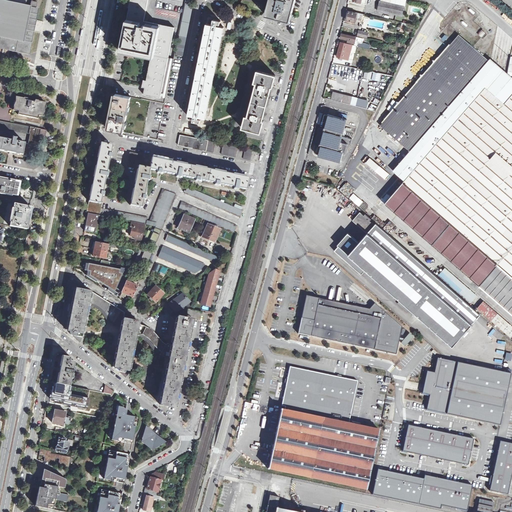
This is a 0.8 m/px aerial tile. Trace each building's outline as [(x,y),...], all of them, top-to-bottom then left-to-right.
[(0,0),(0,47),(30,54),(32,43),(24,41),(31,6),(8,2),(0,0)] [(127,0),(123,17),(141,21),(145,0),(127,0)] [(269,0),(265,15),(290,21),(295,0),(269,0)] [(379,1),(377,10),(402,16),(404,6),(379,1)] [(193,4),(186,3),(175,55),(183,56),(193,4)] [(24,41),(32,43),(35,27),(39,8),(36,7),(31,6),(24,41)] [(350,11),(350,12),(348,12),(346,20),(355,22),(355,21),(360,22),(362,13),(350,11)] [(141,21),(123,17),(118,41),(117,48),(119,48),(127,50),(149,54),(151,55),(158,25),(141,21)] [(215,73),(224,27),(222,26),(216,25),(217,23),(220,24),(221,21),(210,18),(209,24),(206,23),(197,69),(215,73)] [(172,27),(158,25),(151,55),(149,54),(144,79),(140,78),(139,85),(143,86),(142,94),(159,97),(172,27)] [(349,42),(355,43),(355,41),(356,37),(350,36),(342,34),(341,38),(348,40),(348,42),(349,42)] [(511,77),(507,74),(501,73),(502,69),(496,68),(496,64),(491,63),(491,60),(491,59),(489,62),(458,36),(380,127),(410,153),(393,172),(404,182),(384,204),(511,314),(511,77)] [(352,45),(341,42),(337,57),(344,58),(346,51),(350,52),(352,45)] [(428,64),(437,54),(429,47),(420,57),(428,64)] [(206,118),(215,73),(197,69),(188,115),(191,115),(190,121),(200,123),(201,119),(198,118),(198,117),(201,117),(206,118)] [(260,133),(264,121),(261,120),(270,87),(272,87),(276,75),(257,71),(253,86),(255,87),(248,113),(246,112),(242,128),(260,133)] [(331,100),(349,104),(349,100),(350,99),(343,97),(344,94),(339,93),(333,92),(331,100)] [(130,96),(116,94),(112,115),(110,124),(124,127),(130,96)] [(18,98),(16,108),(20,109),(19,114),(39,118),(40,113),(43,114),(45,104),(18,98)] [(316,156),(339,162),(341,152),(345,152),(347,143),(350,144),(352,139),(342,136),(347,120),(326,115),(316,156)] [(45,138),(46,130),(0,120),(0,127),(31,133),(29,143),(16,141),(17,138),(14,137),(13,140),(0,137),(0,150),(10,152),(13,153),(23,155),(23,156),(35,158),(39,137),(45,138)] [(180,135),(178,145),(206,151),(208,140),(180,135)] [(206,151),(214,152),(216,142),(208,140),(206,151)] [(101,143),(89,201),(90,201),(100,203),(102,195),(103,195),(104,194),(104,192),(103,192),(106,176),(107,176),(108,174),(108,173),(106,173),(110,157),(111,157),(112,155),(112,154),(110,154),(112,145),(101,143)] [(235,157),(238,146),(223,143),(221,154),(235,157)] [(253,149),(245,148),(243,159),(251,160),(253,149)] [(138,167),(150,169),(152,158),(153,157),(130,152),(127,165),(138,167)] [(152,158),(150,169),(158,171),(157,172),(161,173),(161,171),(177,175),(177,176),(179,177),(180,177),(180,175),(196,179),(196,180),(199,181),(199,179),(215,183),(215,184),(218,185),(219,183),(234,187),(234,188),(237,189),(238,187),(246,189),(248,178),(243,177),(223,173),(205,169),(185,164),(166,161),(152,158)] [(385,180),(389,174),(369,158),(365,163),(385,180)] [(150,169),(138,167),(136,177),(132,196),(130,205),(142,207),(143,199),(145,199),(146,196),(144,196),(147,180),(149,180),(149,178),(150,177),(148,176),(150,169)] [(13,195),(17,195),(19,182),(15,181),(15,180),(0,177),(0,193),(13,196),(13,195)] [(185,193),(240,217),(243,210),(188,187),(186,191),(184,190),(184,192),(185,192),(185,193)] [(101,208),(100,215),(132,221),(145,224),(156,226),(155,228),(161,230),(177,194),(163,189),(150,221),(147,220),(148,217),(101,208)] [(359,207),(363,202),(353,193),(349,198),(359,207)] [(385,203),(390,198),(387,194),(381,200),(385,203)] [(88,213),(98,215),(100,215),(101,208),(102,204),(102,203),(100,203),(90,201),(88,213)] [(234,232),(237,225),(182,202),(179,208),(234,232)] [(10,226),(26,229),(31,207),(14,204),(14,208),(13,208),(10,221),(11,222),(10,226)] [(351,220),(365,232),(357,241),(347,233),(336,245),(337,246),(333,250),(336,254),(360,274),(364,270),(399,300),(396,304),(406,312),(409,309),(451,346),(479,314),(364,214),(362,215),(358,212),(351,220)] [(88,213),(84,231),(95,233),(98,215),(88,213)] [(195,219),(185,215),(179,228),(189,233),(195,219)] [(145,224),(132,221),(130,227),(132,227),(130,236),(135,237),(135,239),(141,240),(145,224)] [(208,224),(203,236),(215,242),(220,229),(208,224)] [(155,245),(161,231),(154,228),(152,232),(148,230),(144,240),(155,245)] [(224,258),(168,235),(165,240),(217,263),(224,258)] [(95,249),(107,252),(108,247),(109,245),(96,242),(95,249)] [(163,246),(158,257),(195,273),(201,269),(205,264),(163,246)] [(140,247),(136,258),(147,262),(151,252),(140,247)] [(95,249),(93,256),(106,259),(107,252),(95,249)] [(100,266),(89,263),(87,271),(90,272),(89,275),(115,291),(125,270),(110,267),(111,262),(101,261),(100,266)] [(156,263),(152,271),(157,273),(161,266),(156,263)] [(471,303),(477,296),(445,268),(439,275),(471,303)] [(201,304),(210,307),(220,271),(215,269),(209,274),(207,282),(205,281),(204,285),(206,285),(204,293),(202,292),(201,296),(203,297),(201,304)] [(121,292),(133,297),(138,286),(126,281),(121,292)] [(84,328),(89,302),(91,291),(80,284),(74,285),(66,330),(80,341),(83,335),(84,328)] [(156,302),(164,294),(155,286),(147,294),(156,302)] [(119,325),(122,326),(125,313),(91,291),(89,302),(93,303),(96,304),(98,306),(100,307),(102,308),(105,311),(107,314),(109,317),(111,319),(112,320),(113,321),(115,322),(116,323),(117,324),(119,325)] [(164,307),(169,313),(170,315),(175,311),(176,312),(190,302),(183,293),(164,307)] [(304,294),(295,333),(395,354),(402,326),(382,309),(304,294)] [(199,310),(202,307),(195,300),(191,303),(198,309),(199,310)] [(477,308),(511,338),(511,337),(511,326),(483,302),(477,308)] [(172,344),(170,356),(160,405),(175,408),(193,319),(200,321),(202,312),(188,309),(188,311),(186,318),(178,316),(172,344)] [(130,367),(137,333),(138,324),(137,324),(139,321),(125,313),(122,326),(114,368),(126,377),(129,373),(130,367)] [(167,355),(170,356),(172,344),(170,343),(168,342),(164,339),(163,340),(148,328),(147,327),(146,327),(145,326),(143,325),(142,325),(138,324),(137,333),(138,333),(141,334),(145,336),(147,337),(148,338),(150,339),(152,342),(153,344),(155,346),(157,348),(158,349),(160,350),(162,352),(164,353),(166,354),(167,355)] [(401,342),(406,346),(414,336),(410,333),(401,342)] [(57,383),(70,386),(75,361),(70,360),(70,357),(63,356),(57,383)] [(427,410),(501,426),(511,374),(439,358),(435,373),(428,371),(423,393),(430,395),(427,410)] [(357,382),(288,367),(280,406),(283,406),(283,410),(280,409),(267,468),(364,488),(377,431),(348,424),(357,382)] [(113,391),(112,390),(105,385),(104,393),(111,395),(113,391)] [(111,395),(104,393),(101,403),(105,404),(111,395)] [(394,397),(387,395),(385,403),(392,405),(394,397)] [(130,416),(132,406),(128,405),(128,403),(127,402),(126,409),(123,407),(118,406),(114,426),(116,426),(116,429),(115,433),(113,432),(112,439),(124,442),(125,442),(126,440),(132,442),(138,418),(135,418),(135,416),(130,416)] [(97,417),(103,407),(101,405),(93,416),(97,417)] [(63,425),(66,412),(55,410),(52,422),(63,425)] [(84,437),(97,417),(93,416),(87,415),(87,418),(91,419),(81,435),(84,437)] [(403,451),(468,465),(474,439),(409,425),(403,451)] [(143,438),(155,448),(163,444),(165,442),(163,441),(164,439),(149,428),(148,429),(146,428),(145,429),(143,438)] [(66,449),(68,442),(66,442),(66,439),(59,438),(58,442),(59,442),(58,445),(56,451),(65,453),(66,449)] [(511,443),(500,441),(490,491),(507,495),(511,472),(511,443)] [(43,462),(68,467),(70,457),(50,453),(51,450),(40,448),(39,454),(44,455),(43,462)] [(109,450),(107,465),(108,465),(108,469),(106,468),(104,479),(117,481),(118,482),(119,478),(125,479),(129,458),(127,457),(128,454),(109,450)] [(44,469),(41,486),(46,487),(46,488),(46,490),(41,489),(40,496),(37,496),(35,506),(47,508),(47,506),(54,507),(55,499),(67,502),(69,495),(57,492),(54,492),(54,490),(57,490),(58,486),(65,488),(66,479),(44,469)] [(372,494),(440,509),(441,505),(467,511),(472,486),(425,475),(424,479),(378,469),(372,494)] [(147,489),(158,492),(161,480),(163,480),(165,475),(156,472),(152,474),(151,477),(150,477),(149,481),(147,489)] [(102,489),(99,504),(101,504),(100,508),(98,507),(97,511),(118,511),(122,497),(119,497),(120,493),(116,492),(114,492),(102,489)] [(155,498),(147,496),(143,510),(151,511),(155,498)] [(476,511),(492,511),(494,502),(480,499),(476,511)]
